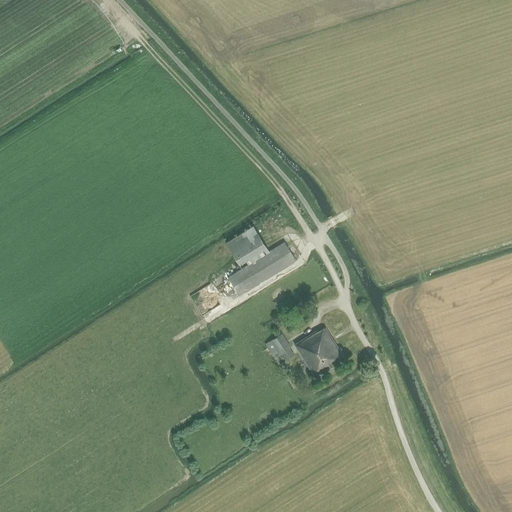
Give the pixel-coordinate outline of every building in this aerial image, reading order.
[(226,243),(242,269),(228,278),(239,296),(296,261),(285,243),(270,252),(254,226),(226,243)] [(206,321),(223,313),(218,304),(202,312),(206,321)] [(325,328),(318,332),(317,331),(295,345),(315,378),(345,359),(325,328)] [(290,348),(281,334),(265,344),(274,359),(282,354),(290,349),(290,348)] [(290,349),(282,354),(286,361),(295,355),(290,349)]
